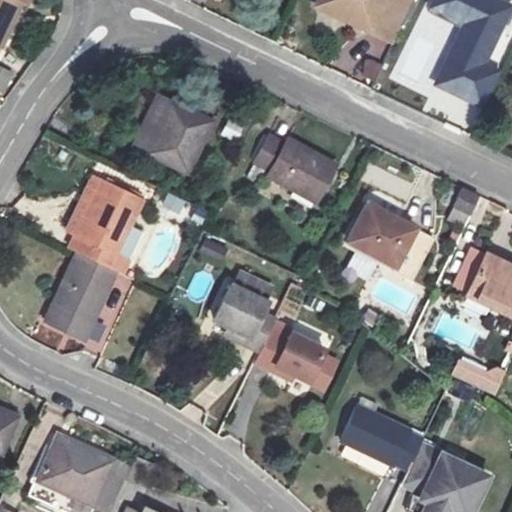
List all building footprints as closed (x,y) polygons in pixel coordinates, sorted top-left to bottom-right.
[(0,0),(0,48),(16,16),(12,14),(19,0),(18,0),(0,0)] [(318,0),(316,5),(393,42),(413,0),(318,0)] [(483,67),(510,8),(493,0),(432,0),(428,9),(464,26),(452,53),(483,67)] [(0,67),(0,91),(4,93),(13,72),(0,67)] [(206,123),(165,102),(141,153),(182,173),(206,123)] [(265,138),(249,164),(267,173),(265,177),(313,202),(333,165),(284,139),(280,146),(265,138)] [(100,182),(86,176),(54,243),(70,251),(77,238),(71,234),(100,182)] [(142,202),(100,182),(71,234),(77,238),(70,251),(74,253),(106,268),(142,202)] [(466,215),(476,195),(458,187),(449,206),(466,215)] [(158,214),(201,226),(206,208),(163,196),(158,214)] [(366,204),(343,243),(389,269),(411,230),(366,204)] [(195,253),(219,262),(226,245),(202,236),(195,253)] [(511,310),(511,264),(484,251),(459,303),(482,314),(486,306),(509,317),(511,310)] [(106,268),(74,253),(39,320),(77,340),(113,271),(106,268)] [(365,281),(373,264),(352,254),(344,271),(365,281)] [(219,279),(202,317),(221,326),(218,333),(249,348),(264,316),(251,309),(256,298),(219,279)] [(273,319),(264,316),(249,348),(257,352),(268,329),(273,319)] [(257,352),(251,365),(271,375),(274,368),(307,383),(323,348),(287,331),(285,337),(268,329),(257,352)] [(498,356),(504,335),(490,332),(485,353),(498,356)] [(495,395),(504,369),(459,354),(450,380),(495,395)] [(356,406),(340,441),(392,465),(394,463),(407,470),(414,455),(421,441),(407,435),(410,431),(356,406)] [(0,451),(13,423),(0,416),(0,451)] [(113,465),(57,440),(30,499),(58,511),(63,511),(69,500),(92,511),(113,465)] [(407,470),(400,486),(411,491),(410,495),(449,511),(464,511),(480,477),(430,455),(427,461),(414,455),(407,470)]
